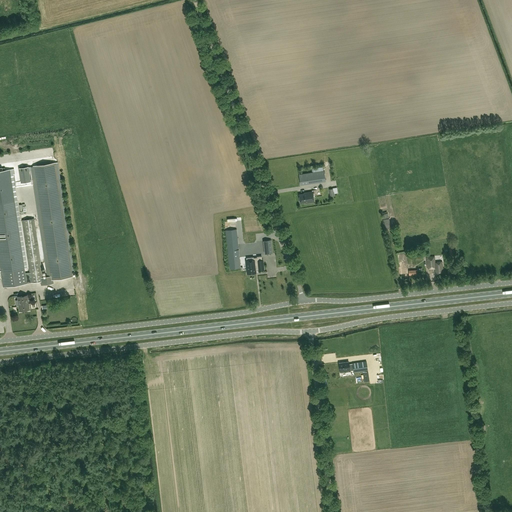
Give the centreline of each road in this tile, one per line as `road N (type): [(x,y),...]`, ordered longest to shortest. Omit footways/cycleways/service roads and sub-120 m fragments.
road 1 (primary): [(511,292),(0,351)]
road 2 (unclassified): [(303,301),(192,0)]
road 3 (unclassified): [(309,331),(0,362)]
road 4 (unclassified): [(0,341),(303,301)]
road 5 (unclassified): [(303,301),(511,282)]
road 6 (unclassified): [(511,303),(309,331)]
road 7 (unclassified): [(332,511),(309,331)]
